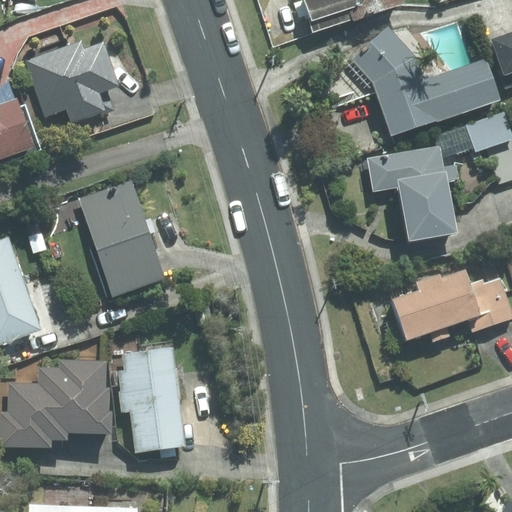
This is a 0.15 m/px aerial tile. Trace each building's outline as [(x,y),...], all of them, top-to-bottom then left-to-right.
[(404,6),(402,0),(302,0),(313,34),(404,6)] [(415,53),(390,26),(350,62),(372,85),(392,142),(501,104),(486,61),(425,82),(415,53)] [(511,32),(490,40),(504,83),(511,80),(511,32)] [(83,40),(26,57),(44,118),(66,112),(70,127),(106,116),(100,96),(118,90),(103,42),(85,47),(83,40)] [(0,108),(0,164),(36,151),(17,102),(0,108)] [(511,137),(505,114),(466,126),(475,154),(511,142),(511,137)] [(458,181),(456,166),(445,167),(442,147),(366,158),(372,191),(396,187),(406,247),(458,238),(448,183),(458,181)] [(130,180),(77,199),(113,301),(165,282),(130,180)] [(8,237),(0,239),(0,350),(43,335),(8,237)] [(417,294),(391,301),(403,344),(468,325),(471,335),(511,323),(511,319),(499,275),(471,283),(468,272),(445,279),(444,275),(414,284),(417,294)] [(175,350),(115,356),(123,415),(129,414),(135,455),(189,447),(175,350)] [(107,366),(1,361),(0,371),(0,446),(49,449),(50,444),(67,445),(67,435),(113,438),(114,414),(107,414),(108,390),(106,390),(107,366)]
